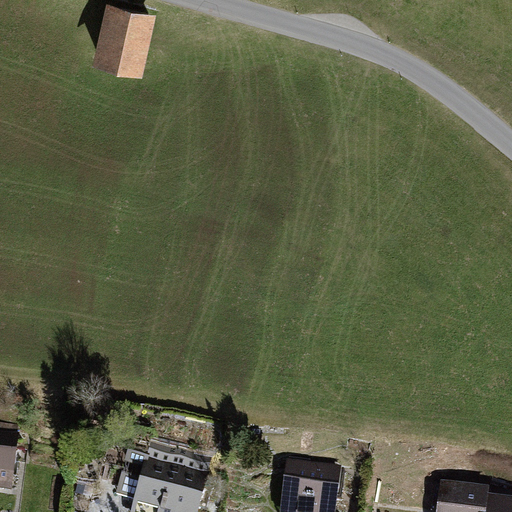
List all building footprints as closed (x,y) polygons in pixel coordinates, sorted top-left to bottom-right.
[(160,14),(109,2),(95,63),(146,75),(160,14)] [(0,489),(9,491),(18,428),(0,425),(0,489)] [(148,459),(207,474),(212,455),(153,440),(148,459)] [(148,459),(129,454),(119,494),(138,499),(134,511),(197,511),(207,474),(148,459)] [(345,470),(291,464),(284,511),(332,511),(334,491),(342,492),(345,470)] [(484,511),(486,500),(487,493),(435,487),(433,508),(441,509),(440,511),(484,511)] [(484,511),(511,511),(511,503),(486,500),(484,511)]
